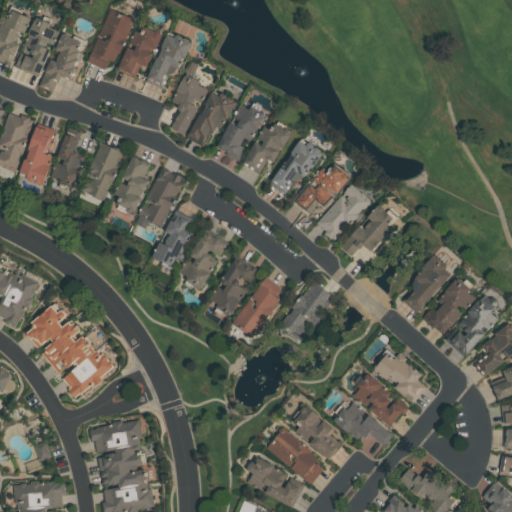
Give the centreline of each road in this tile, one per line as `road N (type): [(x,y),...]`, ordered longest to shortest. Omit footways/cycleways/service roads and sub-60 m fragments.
road 1 (residential): [(349,511),(457,380),(257,199),(160,143),(0,84)]
road 2 (residential): [(0,223),(101,290),(136,331),(179,420),(190,511)]
road 3 (residential): [(0,337),(37,371),(68,424),(89,511)]
road 4 (residential): [(457,380),(483,408),(490,430),(481,464),(472,475),(421,433)]
